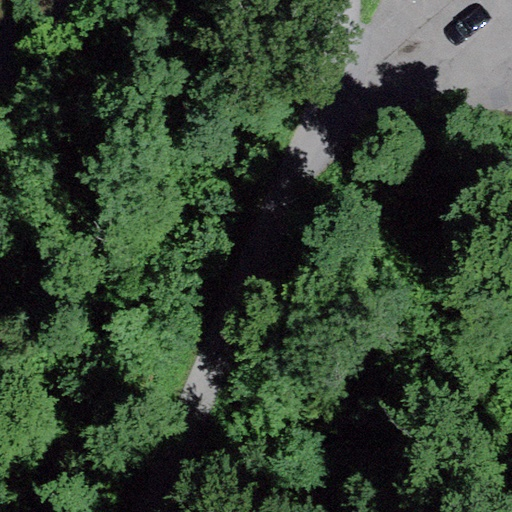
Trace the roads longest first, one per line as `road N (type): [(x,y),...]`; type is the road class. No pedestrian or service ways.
road 1 (unclassified): [(260,273),(338,65),(345,0)]
road 2 (unclassified): [(260,273),(189,437),(140,511)]
